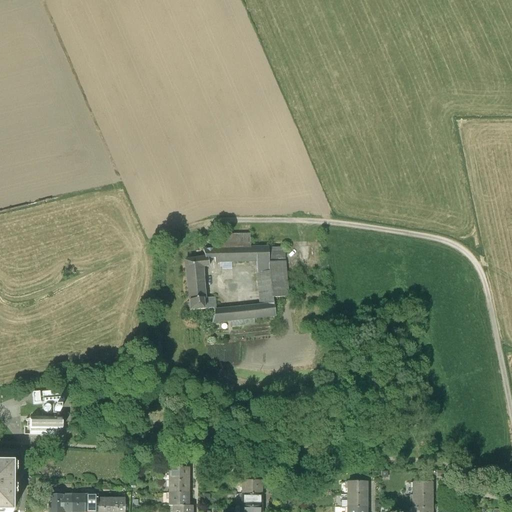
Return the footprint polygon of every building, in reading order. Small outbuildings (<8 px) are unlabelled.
[(255,262),(268,262),(268,264),(284,263),(284,248),(268,248),(250,249),(250,235),(219,235),(219,249),(214,249),(214,250),(202,250),(204,258),(207,258),(208,260),(214,259),(215,263),(255,262)] [(207,258),(204,258),(185,261),(189,301),(190,311),(212,309),(214,312),(214,311),(216,311),(215,308),(214,298),(204,299),(202,268),(209,267),(208,260),(207,258)] [(259,306),(273,305),(272,299),(268,264),(268,262),(255,262),(259,306)] [(287,297),(284,263),(268,264),(272,299),(287,297)] [(216,311),(214,311),(214,312),(212,323),(274,316),(273,305),(259,306),(216,311)] [(62,418),(29,418),(28,435),(55,436),(55,430),(62,430),(62,418)] [(0,463),(0,511),(11,511),(12,464),(0,463)] [(169,469),(169,482),(187,482),(188,469),(169,469)] [(242,474),(242,482),(261,482),(265,483),(265,476),(242,474)] [(187,482),(169,482),(169,494),(187,494),(187,482)] [(242,495),(261,495),(261,482),(242,482),(242,495)] [(347,482),(347,495),(368,495),(368,483),(347,482)] [(411,483),(410,496),(432,496),(432,483),(411,483)] [(187,507),(187,494),(169,494),(169,507),(172,507),(187,507)] [(261,507),(261,495),(242,495),(242,507),(261,507)] [(347,495),(347,508),(368,508),(368,495),(347,495)] [(70,511),(70,496),(49,497),(48,511),(70,511)] [(83,511),(84,496),(70,496),(70,511),(83,511)] [(97,511),(98,500),(98,497),(84,496),(83,511),(97,511)] [(410,496),(410,508),(432,509),(432,496),(410,496)] [(110,511),(111,500),(98,500),(97,511),(110,511)] [(123,511),(124,500),(111,500),(110,511),(123,511)]
